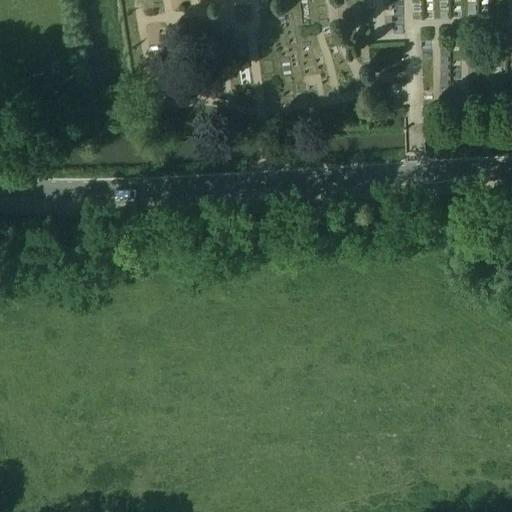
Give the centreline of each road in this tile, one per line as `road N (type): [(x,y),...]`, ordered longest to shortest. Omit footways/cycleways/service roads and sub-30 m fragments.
road 1 (track): [(511,204),(433,204),(0,252)]
road 2 (tertiary): [(511,169),(58,193),(0,189)]
